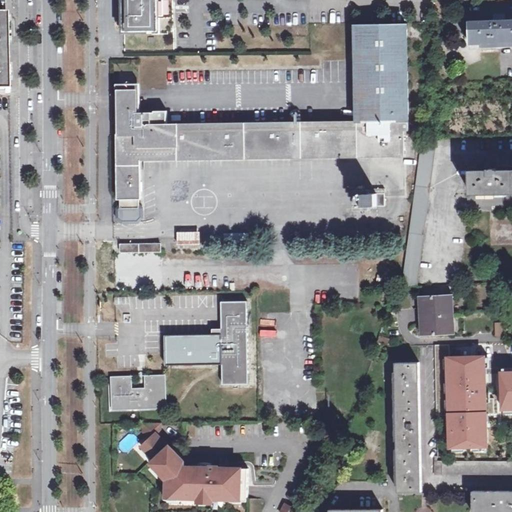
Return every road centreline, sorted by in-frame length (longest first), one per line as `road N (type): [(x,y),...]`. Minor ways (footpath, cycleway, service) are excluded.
road 1 (unclassified): [(49,511),(48,0)]
road 2 (unknown): [(393,511),(389,365)]
